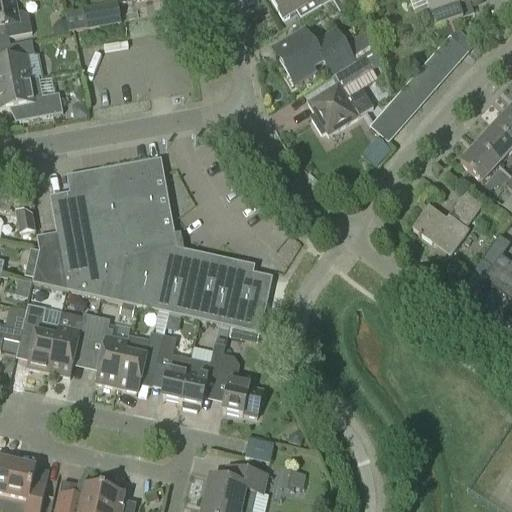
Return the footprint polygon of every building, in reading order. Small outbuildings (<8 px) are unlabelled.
[(340,0),(268,0),(278,15),(296,5),(300,11),(307,7),(312,15),(332,3),(333,4),(340,0)] [(340,0),(333,4),(340,16),(362,2),(360,0),(340,0)] [(458,9),(464,7),(461,0),(423,0),(428,13),(420,16),(426,35),(440,30),(453,26),(463,22),(458,9)] [(15,4),(0,6),(0,30),(4,30),(6,42),(31,37),(28,19),(22,15),(17,16),(15,4)] [(86,33),(120,27),(116,5),(82,11),(82,13),(85,32),(86,33)] [(449,40),(467,57),(475,48),(459,34),(456,35),(453,26),(440,30),(442,34),(434,36),(437,40),(432,46),(438,52),(441,49),(449,40)] [(335,32),(312,46),(304,33),(273,51),(296,89),(316,77),(313,73),(321,68),(330,82),(364,61),(364,62),(375,55),(369,33),(345,48),(335,32)] [(459,66),(467,57),(449,40),(441,49),(459,66)] [(0,89),(30,83),(26,60),(34,59),(31,45),(4,50),(7,63),(0,64),(0,89)] [(451,75),(459,66),(441,49),(438,52),(433,58),(451,75)] [(311,121),(321,139),(325,136),(328,140),(366,116),(372,113),(361,94),(346,104),(337,89),(342,86),(344,90),(371,72),(370,71),(378,66),(375,55),(364,62),(364,61),(330,82),(335,90),(307,108),(314,119),(311,121)] [(443,84),(451,75),(433,58),(424,68),(443,84)] [(435,93),(443,84),(424,68),(417,76),(435,93)] [(427,102),(435,93),(417,76),(409,85),(427,102)] [(0,114),(16,111),(17,115),(19,125),(62,117),(59,98),(42,101),(38,81),(30,83),(0,89),(0,114)] [(419,111),(427,102),(409,85),(401,94),(419,111)] [(411,120),(419,111),(401,94),(392,104),(411,120)] [(404,129),(411,120),(392,104),(385,112),(404,129)] [(396,138),(404,129),(385,112),(377,121),(396,138)] [(511,149),(511,115),(509,113),(493,131),(511,149)] [(388,147),(396,138),(377,121),(369,130),(388,147)] [(498,170),(511,154),(511,149),(493,131),(476,149),(498,170)] [(481,188),(498,170),(476,149),(459,168),(481,188)] [(32,287),(168,317),(180,320),(218,328),(229,331),(259,338),(272,282),(178,261),(160,164),(66,181),(69,198),(50,201),(56,239),(37,242),(39,256),(32,287)] [(465,234),(482,209),(465,197),(446,225),(427,211),(411,233),(418,238),(417,240),(419,241),(420,240),(431,248),(433,245),(451,257),(449,260),(450,261),(467,236),(465,234)] [(19,239),(35,236),(32,218),(14,214),(19,239)] [(511,305),(511,269),(500,261),(509,248),(498,240),(482,264),(491,270),(482,284),(511,305)] [(38,255),(30,253),(24,280),(32,282),(38,255)] [(58,330),(42,326),(45,313),(27,309),(25,315),(19,346),(16,357),(15,362),(28,365),(26,372),(48,377),(58,330)] [(0,341),(19,346),(25,315),(16,313),(12,333),(0,329),(0,341)] [(173,352),(180,320),(168,317),(163,340),(161,350),(173,352)] [(58,330),(48,377),(70,382),(78,344),(90,346),(96,321),(82,318),(80,327),(75,326),(73,333),(58,330)] [(116,392),(126,345),(111,342),(113,334),(108,333),(109,324),(96,321),(90,346),(103,349),(94,387),(116,392)] [(227,341),(229,331),(218,328),(210,368),(190,363),(188,375),(181,406),(182,406),(182,412),(196,415),(199,410),(201,410),(207,381),(218,383),(223,359),(224,359),(227,341)] [(257,347),(259,338),(229,331),(227,341),(257,347)] [(161,350),(163,340),(150,337),(149,344),(128,339),(127,345),(126,345),(116,392),(138,397),(139,390),(152,393),(161,350)] [(16,357),(19,346),(0,341),(0,355),(0,353),(16,357)] [(233,361),(224,359),(223,359),(218,383),(217,385),(228,388),(222,415),(242,419),(243,418),(257,421),(262,394),(249,391),(249,388),(236,385),(239,370),(233,361)] [(181,406),(188,375),(168,370),(161,401),(181,406)] [(248,443),(244,463),(269,468),(273,449),(248,443)] [(5,506),(14,466),(0,463),(0,511),(3,511),(5,507),(5,506)] [(14,466),(3,511),(40,511),(43,499),(30,496),(36,471),(14,466)] [(224,511),(252,511),(255,498),(263,500),(268,479),(225,469),(221,485),(209,482),(203,507),(224,511)] [(302,493),(305,478),(283,474),(279,493),(293,495),(294,491),(302,493)] [(79,488),(75,502),(58,498),(55,511),(97,511),(103,490),(93,488),(92,491),(79,488)] [(113,492),(103,490),(97,511),(122,511),(125,498),(112,495),(113,492)]
